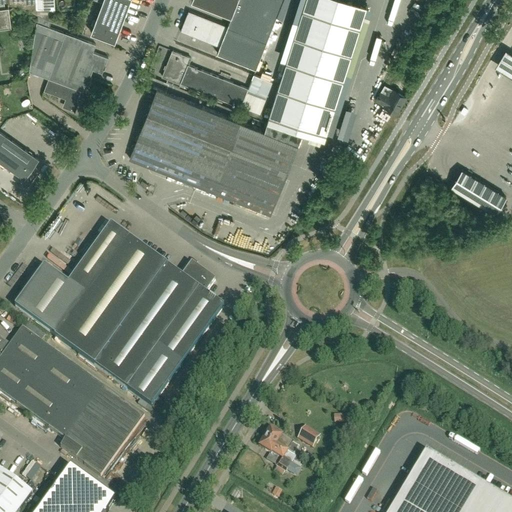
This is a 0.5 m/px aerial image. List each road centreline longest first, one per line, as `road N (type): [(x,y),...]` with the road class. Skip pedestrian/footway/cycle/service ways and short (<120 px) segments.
road 1 (primary): [(347,266),(500,0)]
road 2 (primary): [(490,0),(332,255)]
road 3 (unclassified): [(511,479),(424,427),(405,426),(347,511)]
road 4 (unknown): [(144,204),(174,189),(266,225),(315,151)]
road 5 (primary): [(342,315),(511,416)]
road 6 (primary): [(511,400),(354,296)]
road 7 (unclassified): [(82,158),(126,87),(163,0)]
road 8 (unclassified): [(187,235),(82,158)]
road 9 (tertiary): [(290,304),(242,414)]
